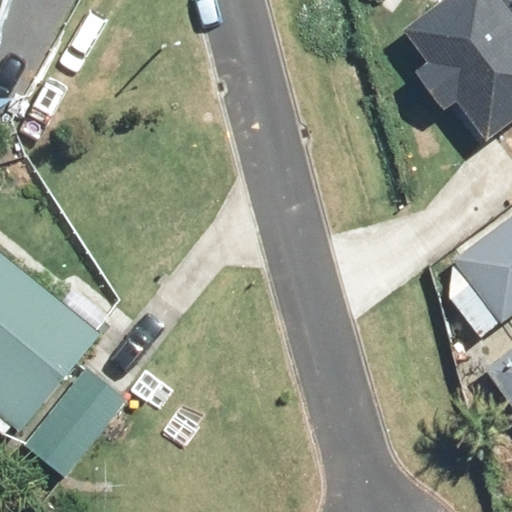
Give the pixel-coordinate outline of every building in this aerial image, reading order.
[(511,19),(498,0),(446,0),(405,29),(483,137),(511,116),(511,19)] [(511,320),(511,217),(461,261),(511,320)] [(98,328),(0,257),(0,407),(27,427),(98,328)] [(511,350),(494,361),(511,390),(511,350)] [(91,379),(38,456),(77,482),(130,405),(91,379)]
